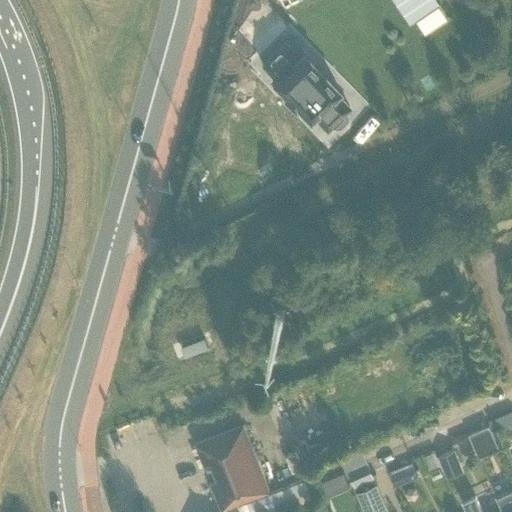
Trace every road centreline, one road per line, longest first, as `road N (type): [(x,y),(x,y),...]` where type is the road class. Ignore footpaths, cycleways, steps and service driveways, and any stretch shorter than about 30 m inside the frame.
road 1 (secondary): [(178,0),(62,420),(64,511)]
road 2 (motorway): [(0,307),(19,248),(29,172),(22,104),(0,38)]
